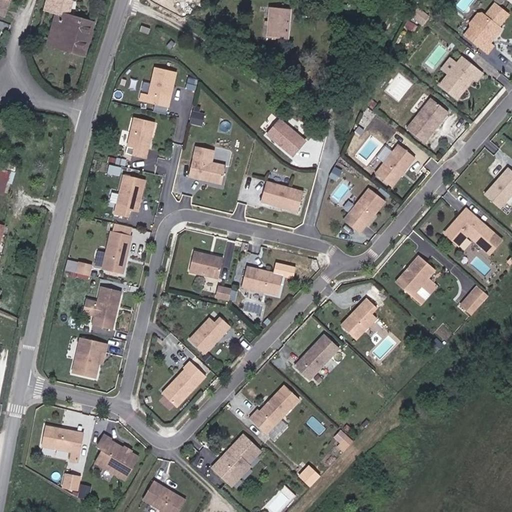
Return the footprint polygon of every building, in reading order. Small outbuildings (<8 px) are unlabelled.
[(0,0),(0,15),(4,17),(9,0),(0,0)] [(55,13),(51,33),(77,39),(76,46),(90,49),(98,17),(72,11),(72,0),(47,0),(46,11),(55,13)] [(288,38),(292,6),(270,3),(267,34),(288,38)] [(488,45),(499,30),(497,28),(506,16),(493,5),(483,18),(480,15),(476,15),(469,25),(469,28),(463,36),(486,54),(491,47),(488,45)] [(427,18),(417,10),(410,19),(421,27),(427,18)] [(49,40),(76,46),(77,39),(51,33),(49,40)] [(438,66),(449,74),(458,62),(447,54),(438,66)] [(459,98),(475,77),(478,80),(484,72),(463,56),(458,62),(449,74),(441,84),(459,98)] [(173,89),(173,86),(175,87),(178,71),(157,66),(151,94),(159,96),(157,103),(170,106),(174,92),(173,89)] [(197,87),(200,75),(192,73),(189,85),(197,87)] [(423,144),(447,113),(430,100),(406,130),(423,144)] [(154,110),(166,113),(168,107),(156,104),(154,110)] [(302,124),(275,104),(263,120),(290,140),(302,124)] [(154,137),(157,121),(137,117),(130,146),(137,147),(136,155),(149,158),(152,142),(151,139),(152,137),(154,137)] [(402,172),(403,170),(406,169),(415,158),(400,146),(379,173),(394,185),(403,173),(402,172)] [(227,166),(213,163),(216,151),(197,147),(191,177),(199,179),(200,177),(206,178),(207,181),(223,184),(227,166)] [(0,180),(8,183),(12,167),(0,163),(0,180)] [(500,207),(511,191),(511,169),(507,166),(499,176),(499,178),(497,181),(496,179),(484,194),(500,207)] [(143,210),(149,178),(128,174),(119,213),(133,216),(135,209),(143,210)] [(300,212),(305,192),(269,182),(263,202),(279,206),(282,205),(284,206),(284,207),(300,212)] [(367,226),(376,214),(377,212),(378,210),(379,211),(389,198),(373,186),(351,214),(367,226)] [(494,231),(466,209),(461,215),(463,217),(460,222),(455,222),(446,234),(460,246),(469,235),(483,246),(494,231)] [(0,266),(1,267),(11,229),(0,226),(0,266)] [(131,260),(130,260),(130,258),(132,255),(137,235),(116,231),(108,270),(129,274),(131,260)] [(99,249),(95,265),(101,266),(105,251),(99,249)] [(220,279),(224,259),(215,257),(212,258),(210,257),(210,256),(194,253),(190,273),(220,279)] [(416,287),(435,264),(421,253),(413,263),(413,264),(412,266),(410,266),(402,276),(416,287)] [(486,275),(492,268),(479,255),(472,262),(486,275)] [(67,259),(66,270),(75,271),(77,260),(67,259)] [(96,279),(98,269),(86,267),(84,277),(96,279)] [(279,295),(283,275),(267,272),(267,273),(265,273),(262,271),(246,268),(242,288),(279,295)] [(119,308),(122,292),(102,288),(95,317),(116,322),(118,313),(117,310),(117,308),(119,308)] [(472,311),(484,297),(473,288),(461,302),(472,311)] [(235,304),(237,294),(225,291),(223,301),(235,304)] [(357,341),(377,318),(371,313),(376,307),(366,299),(356,311),(355,314),(353,316),(352,315),(342,327),(357,341)] [(221,339),(231,326),(222,318),(216,323),(211,318),(191,341),(207,354),(217,342),(216,342),(218,339),(221,339)] [(312,383),(341,350),(326,336),(297,369),(312,383)] [(98,379),(104,352),(107,353),(108,346),(83,340),(76,375),(98,379)] [(179,408),(200,383),(186,370),(164,395),(179,408)] [(280,428),(304,401),(289,388),(265,415),(280,428)] [(81,454),(85,438),(77,436),(78,432),(69,430),(66,431),(64,430),(64,429),(48,426),(44,446),(73,452),(81,454)] [(344,441),(350,434),(344,429),(338,436),(344,441)] [(125,481),(139,458),(111,441),(112,440),(104,435),(98,447),(103,450),(96,463),(125,481)] [(243,480),(254,468),(252,466),(264,452),(246,436),(233,451),(235,453),(226,463),(224,461),(216,470),(231,484),(239,476),(243,480)] [(226,463),(235,453),(233,451),(224,461),(226,463)] [(79,462),(81,454),(73,452),(72,460),(79,462)] [(66,472),(62,487),(79,491),(82,476),(66,472)] [(236,488),(243,480),(239,476),(231,484),(236,488)] [(183,511),(189,502),(175,493),(175,495),(172,493),(171,491),(157,482),(146,500),(166,511),(183,511)] [(95,508),(97,496),(88,494),(85,506),(95,508)]
